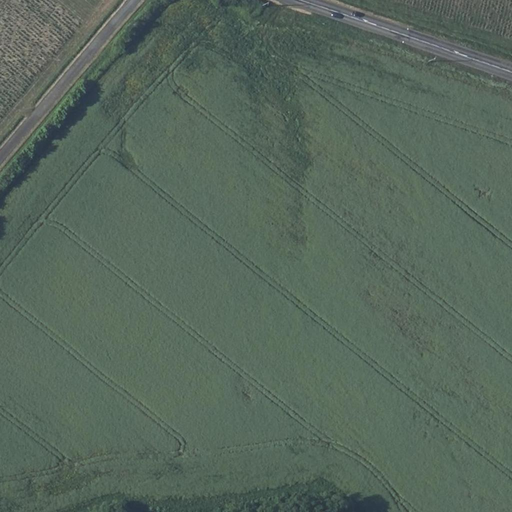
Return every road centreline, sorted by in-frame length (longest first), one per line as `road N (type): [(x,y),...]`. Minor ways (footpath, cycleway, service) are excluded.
road 1 (secondary): [(295,0),(511,73)]
road 2 (unclassified): [(0,161),(135,0)]
